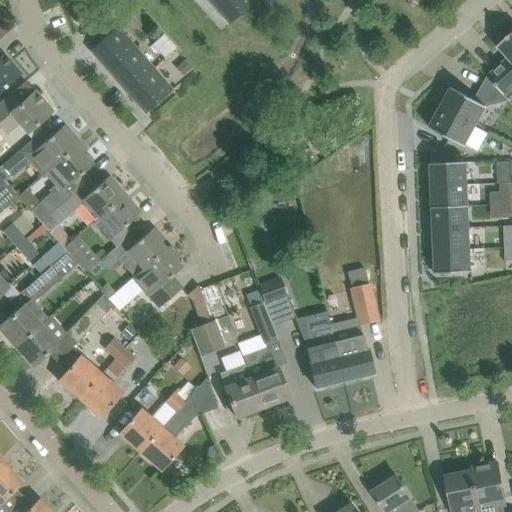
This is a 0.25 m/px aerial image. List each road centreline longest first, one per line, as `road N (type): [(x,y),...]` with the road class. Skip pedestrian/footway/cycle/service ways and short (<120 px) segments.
road 1 (residential): [(486,0),(386,86),(394,300),(411,415)]
road 2 (residential): [(175,511),(301,444),(411,415)]
road 3 (residential): [(214,264),(192,217),(63,64)]
road 4 (residential): [(0,387),(108,511)]
